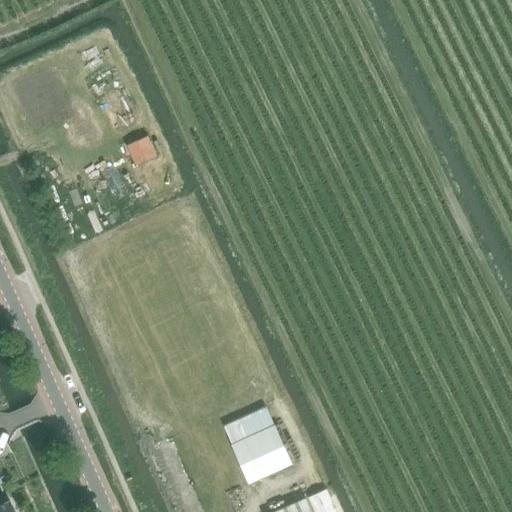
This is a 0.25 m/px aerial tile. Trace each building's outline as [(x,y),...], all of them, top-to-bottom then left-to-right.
[(156,155),(147,136),(128,144),(136,164),(156,155)] [(230,444),(248,483),(290,463),(273,425),(230,444)] [(308,497),(314,511),(336,511),(326,489),(308,497)] [(273,511),(314,511),(308,497),(308,496),(273,511)] [(9,499),(0,503),(0,511),(14,511),(10,501),(9,499)]
